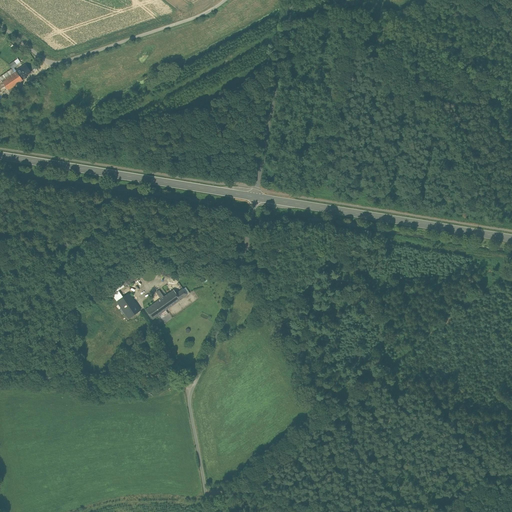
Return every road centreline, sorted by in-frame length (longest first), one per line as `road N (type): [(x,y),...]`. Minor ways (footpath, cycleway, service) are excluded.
road 1 (unclassified): [(208,511),(189,395),(241,268),(255,196)]
road 2 (secondary): [(511,238),(255,196)]
road 3 (secondary): [(255,196),(0,155)]
road 4 (unclassified): [(224,0),(60,63),(0,25)]
road 5 (unclassified): [(255,196),(292,0)]
